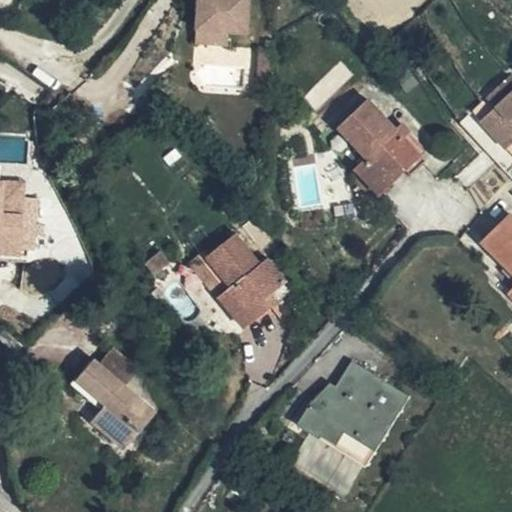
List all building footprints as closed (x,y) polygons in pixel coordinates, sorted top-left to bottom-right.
[(191,44),(225,46),(243,48),(245,7),(237,6),(237,0),(199,0),(199,4),(193,4),(191,44)] [(224,60),(225,46),(191,44),(190,58),(224,60)] [(501,113),(511,97),(511,76),(510,75),(486,99),(497,109),(501,113)] [(511,97),(501,113),(509,122),(505,127),(511,134),(511,97)] [(355,168),(381,194),(405,172),(410,176),(426,162),(420,156),(424,150),(401,125),(395,129),(367,100),(339,127),(367,157),(355,168)] [(494,123),(501,113),(497,109),(482,124),(487,129),(494,123)] [(509,122),(501,113),(494,123),(487,129),(509,151),(511,148),(511,134),(505,127),(509,122)] [(26,174),(0,172),(0,249),(32,250),(33,205),(26,206),(26,174)] [(496,278),(511,294),(511,217),(510,216),(481,245),(506,268),(496,278)] [(265,298),(279,287),(258,264),(252,267),(225,238),(214,247),(200,260),(225,291),(220,294),(247,326),(272,304),(265,298)] [(200,260),(214,247),(210,242),(196,255),(200,260)] [(196,255),(188,263),(218,298),(213,303),(239,332),(247,326),(220,294),(225,291),(200,260),(196,255)] [(145,270),(155,282),(171,268),(161,256),(145,270)] [(112,358),(94,377),(89,372),(68,396),(91,415),(96,410),(102,416),(91,428),(125,456),(154,426),(121,398),(137,379),(112,358)] [(311,410),(297,431),(365,473),(410,402),(352,366),(336,391),(334,391),(319,415),(311,410)] [(511,407),(511,393),(486,374),(479,384),(511,408),(511,407)]
